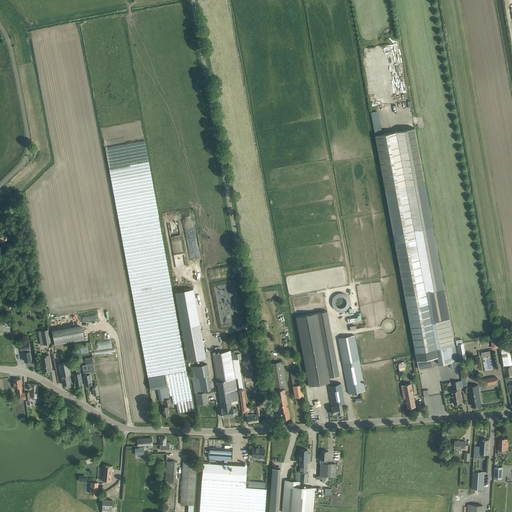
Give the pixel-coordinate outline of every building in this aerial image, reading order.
[(395,132),(436,357),(438,357),(439,364),(449,362),(454,362),(458,361),(455,346),(454,346),(414,128),(395,132)] [(376,135),(416,355),(417,360),(432,358),(436,357),(395,132),(376,135)] [(164,375),(166,387),(167,396),(169,396),(172,395),(173,404),(176,403),(178,412),(194,409),(193,404),(145,144),(106,151),(148,378),(164,375)] [(184,227),(193,224),(192,218),(182,220),(184,227)] [(178,222),(169,223),(170,239),(180,238),(178,222)] [(0,228),(0,241),(5,241),(5,239),(6,238),(5,231),(4,231),(4,229),(9,228),(9,224),(3,224),(3,228),(0,228)] [(349,304),(349,302),(346,302),(346,303),(343,303),(343,302),(337,302),(337,299),(333,299),(332,309),(347,310),(348,304),(349,304)] [(338,311),(339,318),(352,317),(352,320),(360,319),(358,301),(351,302),(351,305),(357,304),(357,309),(338,311)] [(328,310),(297,316),(309,386),(330,382),(329,377),(339,375),(328,310)] [(0,325),(10,324),(9,316),(0,317),(0,325)] [(350,326),(350,329),(363,327),(366,327),(365,319),(363,320),(363,321),(356,322),(356,325),(350,326)] [(200,322),(181,325),(187,360),(205,357),(200,322)] [(82,324),(52,330),(54,344),(84,339),(82,324)] [(41,330),(43,345),(50,343),(48,329),(41,330)] [(343,363),(359,360),(354,335),(338,338),(343,363)] [(497,338),(491,339),(492,348),(499,347),(497,338)] [(97,342),(99,350),(112,347),(111,339),(97,342)] [(31,360),(30,355),(30,352),(29,349),(30,348),(29,341),(19,343),(20,350),(23,350),(23,352),(25,361),(31,360)] [(504,365),(511,364),(507,342),(500,343),(504,365)] [(251,359),(249,349),(248,343),(242,345),(243,348),(245,347),(246,350),(244,350),(246,360),(251,359)] [(463,343),(457,344),(460,361),(466,359),(463,343)] [(231,350),(233,360),(237,359),(241,359),(239,349),(231,350)] [(234,379),(235,379),(232,360),(231,360),(230,351),(212,354),(222,407),(221,407),(223,417),(234,415),(237,415),(236,408),(233,409),(232,406),(231,401),(238,400),(234,379)] [(51,371),(50,366),(49,355),(41,356),(42,367),(43,372),(51,371)] [(86,364),(82,365),(83,372),(89,371),(95,370),(92,357),(85,358),(86,364)] [(432,360),(432,358),(417,360),(419,370),(419,369),(433,367),(432,360)] [(233,360),(232,360),(235,379),(238,378),(240,390),(245,389),(240,361),(237,361),(237,359),(233,360)] [(359,360),(343,363),(348,394),(365,391),(359,360)] [(69,369),(68,362),(59,363),(62,380),(63,385),(70,383),(68,375),(70,374),(69,369)] [(281,419),(290,418),(285,389),(287,388),(282,362),(268,364),(273,391),(275,390),(279,413),(280,413),(281,419)] [(193,377),(209,374),(207,364),(191,367),(193,377)] [(82,383),(82,378),(80,367),(76,368),(76,373),(73,373),(74,380),(75,385),(82,383)] [(301,385),(300,376),(299,369),(290,370),(292,378),(293,386),(301,385)] [(92,384),(91,379),(90,374),(84,375),(84,380),(85,385),(92,384)] [(157,388),(157,389),(166,387),(164,375),(148,378),(149,385),(150,390),(157,388)] [(461,377),(462,380),(464,393),(469,392),(472,406),(481,405),(478,385),(469,387),(467,379),(468,379),(467,376),(461,377)] [(18,400),(25,399),(25,392),(22,393),(21,384),(20,379),(13,380),(14,388),(17,388),(18,400)] [(447,390),(444,390),(444,393),(448,392),(451,392),(452,396),(451,396),(452,398),(453,398),(454,404),(462,402),(459,388),(458,381),(453,382),(455,390),(448,391),(447,390)] [(28,384),(28,390),(30,391),(30,397),(31,397),(31,399),(36,400),(36,397),(37,397),(37,384),(30,383),(30,384),(28,384)] [(340,383),(328,385),(332,405),(332,406),(331,406),(331,409),(332,414),(337,413),(338,414),(343,413),(341,404),(342,403),(344,403),(340,383)] [(415,406),(415,401),(412,384),(402,386),(403,393),(404,398),(406,398),(408,408),(415,406)] [(301,385),(293,386),(295,397),(303,396),(301,385)] [(159,401),(160,400),(168,399),(167,396),(166,387),(157,389),(159,401)] [(245,389),(240,390),(237,390),(241,413),(245,412),(247,412),(246,407),(248,407),(245,389)] [(204,393),(196,394),(198,403),(206,402),(204,393)] [(169,396),(167,396),(168,399),(160,400),(162,407),(161,407),(162,415),(169,414),(168,406),(171,406),(170,398),(169,398),(169,396)] [(247,412),(245,412),(246,416),(247,416),(248,423),(258,421),(257,417),(260,416),(259,409),(260,409),(259,405),(254,406),(255,409),(256,414),(253,415),(253,413),(248,414),(247,412)] [(166,442),(165,437),(159,437),(159,442),(159,449),(166,449),(169,449),(169,442),(166,442)] [(152,448),(152,443),(152,438),(137,439),(137,445),(148,445),(148,448),(152,448)] [(507,439),(506,439),(499,438),(499,442),(498,452),(503,452),(503,450),(508,450),(508,442),(507,442),(507,439)] [(488,454),(489,445),(489,440),(481,439),(480,446),(474,446),(474,451),(474,457),(480,458),(480,454),(488,454)] [(465,449),(465,446),(466,441),(455,441),(454,446),(454,448),(454,452),(459,452),(459,448),(465,449)] [(264,458),(264,453),(264,448),(252,447),(252,456),(258,457),(258,458),(264,458)] [(231,459),(231,450),(209,450),(208,459),(231,459)] [(299,458),(299,461),(307,461),(307,460),(310,460),(310,456),(310,453),(307,453),(307,450),(301,450),(300,450),(300,453),(299,458)] [(320,459),(319,463),(320,463),(319,476),(321,476),(336,477),(336,469),(336,464),(327,463),(325,463),(326,461),(326,459),(327,459),(328,451),(320,450),(320,458),(320,459)] [(175,481),(176,466),(176,461),(166,461),(166,466),(165,481),(175,481)] [(180,504),(188,505),(193,505),(196,463),(183,462),(180,504)] [(203,462),(202,477),(246,481),(247,466),(203,462)] [(111,481),(112,466),(103,465),(102,469),(99,468),(98,479),(101,479),(101,480),(111,481)] [(502,479),(503,467),(495,467),(494,478),(502,479)] [(272,468),(270,496),(278,497),(280,469),(272,468)] [(295,471),(295,480),(299,481),(306,482),(307,475),(307,472),(306,472),(299,471),(295,471)] [(485,471),(473,471),(471,488),(483,489),(485,471)] [(264,511),(266,488),(245,487),(246,481),(202,477),(199,511),(264,511)] [(284,480),(281,511),(285,511),(311,511),(314,487),(299,486),(299,485),(299,481),(295,480),(284,480)] [(98,482),(91,481),(89,494),(97,494),(98,482)] [(111,511),(112,500),(102,500),(101,511),(111,511)]
